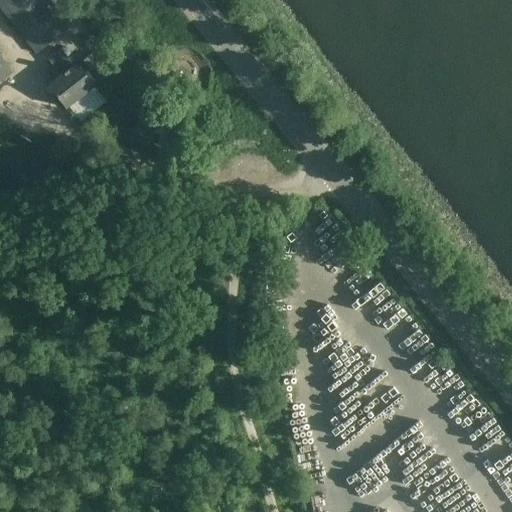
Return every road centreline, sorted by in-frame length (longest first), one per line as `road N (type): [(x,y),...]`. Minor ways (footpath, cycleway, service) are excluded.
road 1 (residential): [(511,398),(193,0)]
road 2 (unknown): [(262,200),(108,118),(6,0)]
road 3 (unknown): [(511,504),(437,388),(342,457),(350,511)]
road 4 (track): [(245,222),(229,363),(273,511)]
